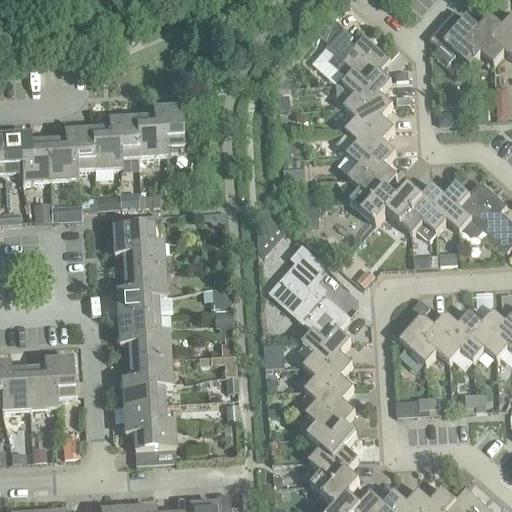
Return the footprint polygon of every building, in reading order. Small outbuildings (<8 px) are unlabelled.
[(494,70),(505,57),(504,56),(492,45),(503,32),(502,31),(490,20),(479,33),(468,46),(481,57),(480,58),(481,59),(494,70)] [(511,63),(511,20),(502,31),(503,32),(492,45),(504,56),(505,57),(511,63)] [(470,71),(481,59),(480,58),(481,57),(468,46),(479,33),(466,21),(443,48),(470,71)] [(332,23),(318,39),(329,49),(343,32),(332,23)] [(326,52),(353,76),(353,77),(354,77),(366,88),(378,75),(379,75),(390,63),(363,39),(354,49),(349,45),(353,41),(343,32),(329,49),(326,52)] [(337,107),(343,113),(354,100),(355,101),(368,112),(380,99),(391,87),(379,75),(378,75),(366,88),(354,77),(353,77),(353,76),(342,89),(335,90),(337,107)] [(407,76),(395,76),(395,85),(408,85),(407,76)] [(285,80),(278,89),(279,93),(294,92),(294,88),(285,80)] [(343,113),(356,124),(356,125),(357,124),(369,136),(381,122),(382,123),(393,110),(380,99),(368,112),(355,101),(354,100),(343,113)] [(289,100),(278,101),(278,103),(278,116),(290,116),(289,100)] [(409,101),(396,101),(396,110),(410,110),(409,101)] [(152,122),(135,123),(137,164),(165,162),(165,153),(183,152),(180,112),(151,114),(152,122)] [(460,116),(438,117),(438,131),(461,130),(460,116)] [(337,149),(347,159),(357,148),(358,148),(371,159),(382,146),(383,147),(394,134),(382,123),(381,122),(369,136),(357,124),(356,125),(356,124),(345,137),(346,138),(337,149)] [(107,134),(91,135),(93,175),(121,174),(120,165),(137,164),(135,123),(107,125),(107,134)] [(63,145),(46,146),(49,187),(77,185),(76,176),(93,175),(91,135),(63,137),(63,145)] [(29,139),(1,140),(4,181),(21,180),(21,189),(49,187),(46,146),(30,147),(29,139)] [(346,160),(359,172),(360,172),(372,183),(384,169),(385,170),(395,158),(383,147),(382,146),(371,159),(358,148),(357,148),(347,159),(346,160)] [(304,164),(283,165),(284,183),(305,182),(304,164)] [(348,184),(360,195),(361,196),(361,195),(374,207),(385,194),(386,194),(397,181),(385,170),(384,169),(372,183),(360,172),(359,172),(348,184)] [(469,226),(461,235),(469,242),(478,242),(482,236),(507,258),(509,255),(511,251),(511,227),(500,217),(507,210),(480,187),(468,200),(469,200),(457,214),(469,225),(469,226)] [(458,238),(461,235),(469,226),(469,225),(457,214),(469,200),(468,200),(456,189),(445,201),(445,202),(433,215),(445,226),(445,227),(458,238)] [(435,239),(445,227),(445,226),(433,215),(445,202),(445,201),(432,190),(421,203),(422,203),(410,216),(421,227),(422,228),(415,235),(426,245),(433,238),(435,239)] [(411,240),(415,235),(422,228),(421,227),(410,216),(422,203),(421,203),(408,191),(397,204),(398,205),(386,218),(386,219),(411,240)] [(375,231),(386,219),(386,218),(398,205),(397,204),(386,194),(385,194),(374,207),(361,195),(361,196),(360,195),(349,208),(375,231)] [(137,198),(119,199),(119,214),(138,213),(137,198)] [(157,199),(140,200),(141,211),(158,211),(157,199)] [(96,202),(80,203),(80,215),(97,215),(96,202)] [(109,202),(96,202),(97,215),(109,214),(109,202)] [(49,209),(33,209),(34,227),(50,226),(49,209)] [(79,210),(69,210),(70,226),(80,225),(79,210)] [(319,213),(301,213),(301,232),(319,232),(319,213)] [(6,229),(19,228),(18,217),(6,218),(6,229)] [(226,217),(211,218),(212,230),(227,229),(226,217)] [(122,261),(123,278),(163,275),(162,247),(153,248),(152,230),(161,230),(160,221),(133,223),(133,231),(111,232),(113,261),(122,261)] [(222,251),(213,252),(214,268),(216,268),(217,274),(223,274),(222,251)] [(457,257),(439,258),(439,271),(457,270),(457,257)] [(350,260),(339,272),(355,286),(356,285),(365,274),(350,260)] [(365,274),(356,285),(364,292),(375,281),(366,273),(365,274)] [(115,295),(117,323),(157,320),(156,303),(165,303),(163,275),(123,278),(124,294),(115,295)] [(226,278),(213,278),(214,290),(226,290),(226,278)] [(285,312),(312,336),(313,336),(326,347),(338,334),(338,335),(349,322),(323,298),(310,313),(305,309),(312,301),(302,292),(285,312)] [(229,294),(212,294),(212,316),(229,316),(229,294)] [(426,370),(437,358),(436,357),(424,346),(436,333),(435,332),(423,321),(430,313),(420,305),(391,338),(400,346),(399,347),(426,370)] [(497,366),(508,353),(507,353),(507,352),(495,342),(507,328),(506,328),(493,316),(482,329),(483,330),(471,343),(484,354),(483,354),(484,355),(497,366)] [(231,317),(214,317),(214,333),(232,333),(231,317)] [(473,367),(484,355),(483,354),(484,354),(471,343),(483,330),(482,329),(470,318),(459,330),(459,331),(448,344),(460,355),(460,356),(473,367)] [(449,369),(460,356),(460,355),(448,344),(459,331),(459,330),(446,319),(435,332),(436,333),(424,346),(436,357),(437,358),(449,369)] [(127,350),(128,367),(169,364),(167,337),(158,337),(157,320),(117,323),(118,351),(127,350)] [(511,357),(511,320),(506,328),(507,328),(495,342),(507,352),(507,353),(508,353),(511,357)] [(301,348),(314,360),(315,360),(328,371),(339,358),(340,359),(351,346),(338,335),(338,334),(326,347),(313,336),(312,336),(301,348)] [(223,340),(224,348),(233,347),(232,340),(223,340)] [(224,348),(220,348),(221,361),(233,360),(233,347),(224,348)] [(303,372),(315,383),(316,384),(329,395),(341,382),(352,370),(340,359),(339,358),(328,371),(315,360),(314,360),(303,372)] [(43,374),(26,375),(28,415),(56,414),(56,405),(74,404),(71,363),(42,365),(43,374)] [(209,363),(198,363),(198,371),(209,371),(209,363)] [(120,384),(122,412),(163,410),(162,393),(170,393),(169,364),(128,367),(129,384),(120,384)] [(9,367),(0,367),(0,408),(1,417),(28,415),(26,375),(9,376),(9,367)] [(304,396),(317,407),(317,408),(318,407),(330,419),(342,405),(343,406),(354,393),(341,382),(329,395),(316,384),(315,383),(304,396)] [(236,383),(224,383),(225,398),(237,397),(236,383)] [(276,384),(266,384),(267,398),(276,397),(276,384)] [(475,399),(464,400),(464,414),(475,413),(475,399)] [(485,399),(475,399),(475,413),(485,413),(485,399)] [(439,402),(429,403),(429,416),(440,415),(439,402)] [(418,405),(419,416),(429,416),(429,403),(418,404),(418,405)] [(305,420),(318,431),(319,431),(332,442),(343,429),(344,430),(355,417),(343,406),(342,405),(330,419),(318,407),(317,408),(317,407),(305,420)] [(163,410),(122,412),(124,440),(133,439),(134,458),(152,456),(174,455),(173,426),(164,427),(163,410)] [(237,410),(225,411),(226,431),(238,430),(237,410)] [(282,413),(267,414),(267,421),(282,421),(282,413)] [(307,443),(319,455),(320,455),(333,466),(345,453),(346,453),(357,441),(344,430),(343,429),(332,442),(319,431),(318,431),(307,443)] [(233,431),(222,432),(224,450),(234,450),(233,431)] [(279,435),(270,436),(270,445),(280,445),(279,435)] [(63,464),(79,463),(78,448),(62,449),(63,464)] [(45,452),(32,453),(33,467),(45,467),(45,452)] [(308,467),(321,478),(321,479),(322,478),(335,490),(346,477),(347,477),(358,465),(346,453),(345,453),(333,466),(320,455),(319,455),(308,467)] [(174,455),(152,456),(153,470),(175,469),(174,455)] [(24,458),(10,459),(11,469),(24,468),(24,458)] [(310,491),(333,511),(336,511),(348,500),(348,501),(359,488),(347,477),(346,477),(335,490),(322,478),(321,479),(321,478),(310,491)] [(280,480),(272,481),(273,493),(281,492),(280,480)] [(487,511),(466,492),(455,505),(455,506),(449,511),(487,511)] [(449,511),(455,506),(455,505),(442,494),(431,506),(431,507),(427,511),(449,511)] [(427,511),(431,507),(431,506),(418,495),(407,508),(408,508),(404,511),(427,511)] [(404,511),(408,508),(407,508),(394,497),(383,509),(384,510),(382,511),(404,511)] [(382,511),(384,510),(383,509),(371,498),(359,511),(360,511),(359,511),(382,511)] [(188,511),(229,511),(228,500),(215,501),(216,509),(188,510),(188,511)] [(359,511),(360,511),(359,511),(348,501),(348,500),(336,511),(359,511)]
